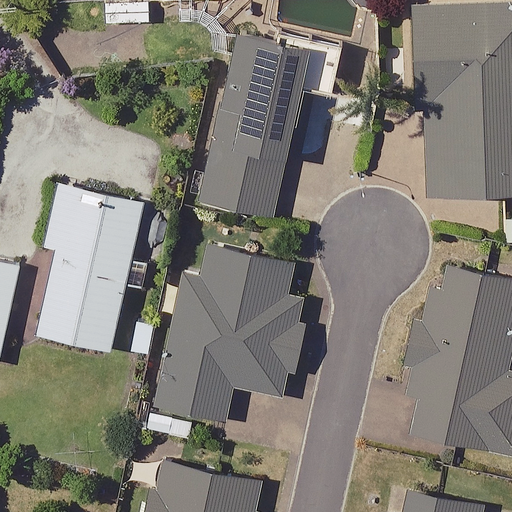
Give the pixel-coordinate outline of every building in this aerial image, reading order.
[(145,0),(100,0),(101,16),(146,14),(145,0)] [(511,3),(418,7),(423,108),(431,108),(435,197),(511,194),(511,3)] [(244,33),(206,201),(285,219),(323,51),(244,33)] [(154,201),(66,182),(51,247),(64,250),(46,336),(121,352),(154,201)] [(302,264),(214,246),(208,274),(191,271),(163,404),(238,420),(244,389),(291,398),(297,369),(302,370),(312,324),(307,323),(313,297),(296,294),(302,264)] [(0,257),(0,359),(9,361),(29,263),(0,257)] [(430,320),(421,319),(411,366),(418,368),(412,395),(426,398),(418,436),(511,455),(511,276),(456,265),(450,288),(437,286),(430,320)] [(270,480),(170,458),(158,511),(271,511),(272,511),(264,510),(270,480)] [(414,511),(489,511),(491,505),(419,490),(414,511)]
